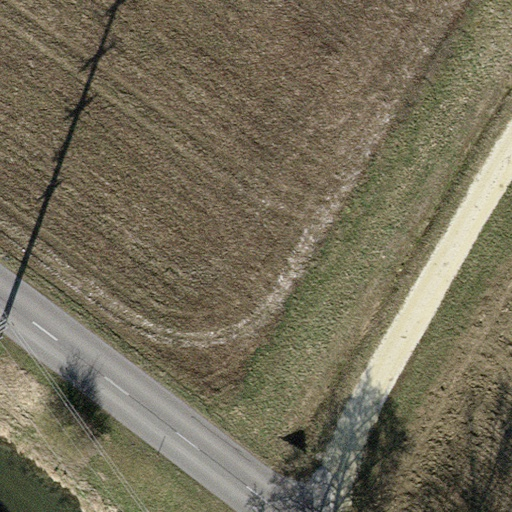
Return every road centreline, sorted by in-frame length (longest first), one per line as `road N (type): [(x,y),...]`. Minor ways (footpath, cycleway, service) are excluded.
road 1 (track): [(305,511),(511,167)]
road 2 (tertiary): [(300,511),(0,292)]
